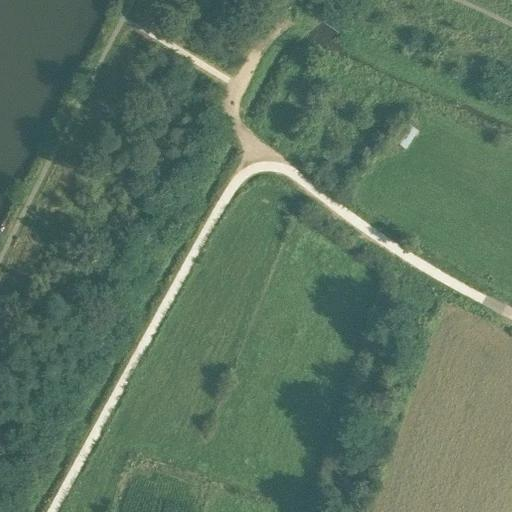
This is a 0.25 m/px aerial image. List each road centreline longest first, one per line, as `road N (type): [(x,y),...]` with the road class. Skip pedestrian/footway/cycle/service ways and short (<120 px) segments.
road 1 (unclassified): [(52,511),(241,176),(261,165),(275,163),(399,250),(511,315)]
road 2 (track): [(261,165),(245,146),(229,99),(282,22)]
